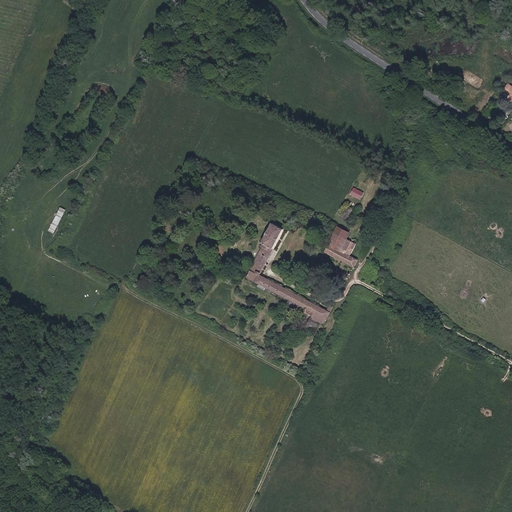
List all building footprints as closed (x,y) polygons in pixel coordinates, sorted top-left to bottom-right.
[(511,85),(510,84),(503,94),(504,96),(509,100),(510,99),(511,100),(511,85)] [(353,187),(351,195),(362,199),(365,191),(353,187)] [(348,205),(343,216),(348,219),(354,208),(348,205)] [(59,206),(50,231),(56,233),(65,208),(59,206)] [(331,310),(328,308),(261,272),(285,227),(273,220),(262,241),(263,242),(261,245),(263,246),(247,275),(263,284),(279,292),(290,298),(314,311),(312,315),(310,318),(320,323),(321,320),(325,322),(331,310)] [(355,266),(360,258),(352,253),(343,248),(352,231),(339,224),(326,250),(355,266)] [(352,253),(361,236),(352,231),(343,248),(352,253)] [(277,296),(279,292),(263,284),(261,287),(277,296)] [(290,298),(288,301),(312,315),(314,311),(290,298)] [(317,329),(320,323),(310,318),(307,325),(317,329)]
